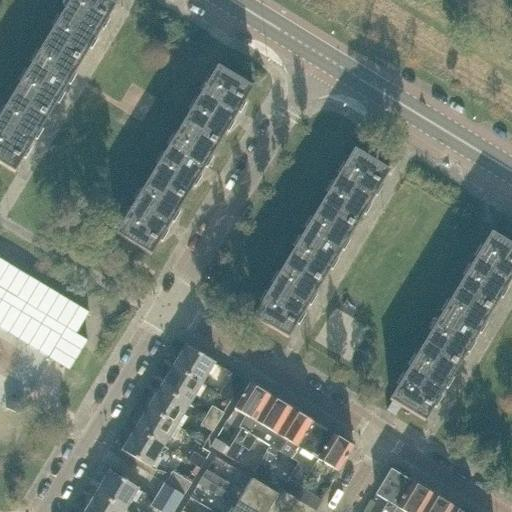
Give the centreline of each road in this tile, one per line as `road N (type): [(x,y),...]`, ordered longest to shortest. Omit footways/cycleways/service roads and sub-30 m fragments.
road 1 (residential): [(170,305),(321,56)]
road 2 (residential): [(170,305),(383,439)]
road 3 (residential): [(34,511),(170,305)]
road 4 (secondary): [(511,170),(321,56)]
road 5 (residential): [(383,439),(502,511)]
